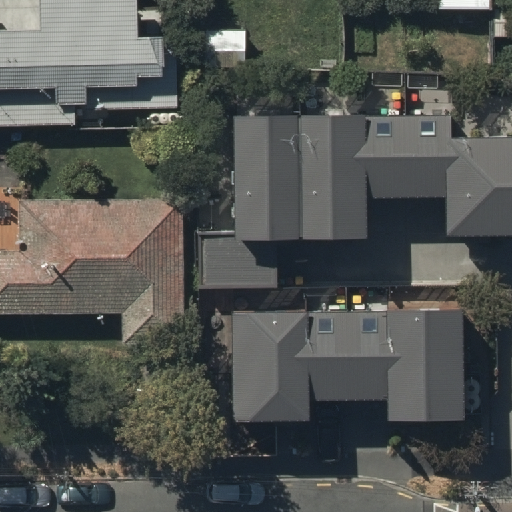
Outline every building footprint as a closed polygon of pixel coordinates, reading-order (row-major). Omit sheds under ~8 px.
[(0,124),(75,123),(74,108),(175,106),(174,48),(162,49),(161,38),(137,39),(136,0),(35,0),(36,26),(0,26),(0,124)] [(488,16),(487,0),(437,0),(438,16),(488,16)] [(233,230),(195,230),(196,290),(276,289),(275,239),(368,238),(367,199),(447,198),(448,235),(511,233),(511,134),(454,136),(454,113),(231,117),(233,230)] [(188,205),(19,204),(19,257),(0,257),(0,318),(124,319),(124,349),(187,349),(188,205)] [(464,306),(233,308),(234,422),(310,421),(310,401),(386,400),(387,421),(465,420),(464,306)]
